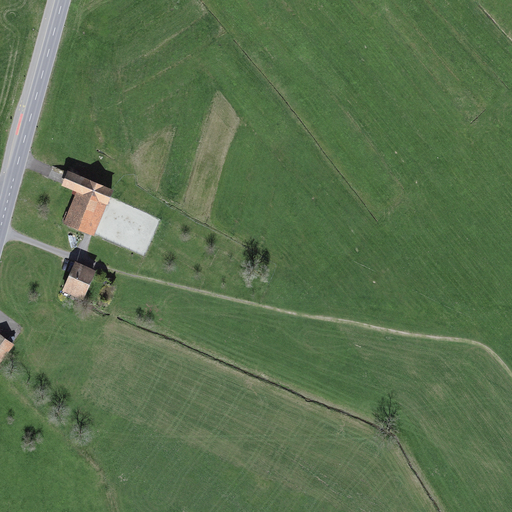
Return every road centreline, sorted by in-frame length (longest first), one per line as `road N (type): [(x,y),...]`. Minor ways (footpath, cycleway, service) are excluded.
road 1 (track): [(0,231),(282,311),(457,338),(481,345),(511,375)]
road 2 (secondary): [(9,195),(62,0)]
